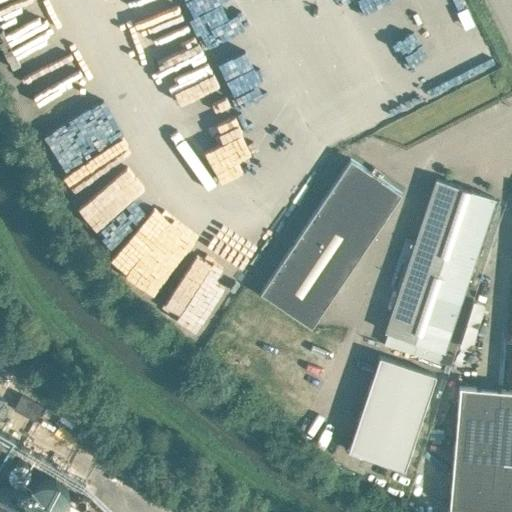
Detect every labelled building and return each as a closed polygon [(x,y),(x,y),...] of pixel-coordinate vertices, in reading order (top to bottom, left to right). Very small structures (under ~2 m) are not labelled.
[(311,326),(402,192),(351,158),(260,292),(311,326)] [(444,351),(495,197),(436,178),(385,331),(442,350),(444,351)] [(442,350),(438,361),(450,365),(453,354),(444,351),(442,350)] [(405,469),(436,374),(379,355),(348,450),(405,469)] [(511,389),(460,385),(449,506),(511,511),(511,389)] [(35,420),(43,405),(22,394),(14,408),(35,420)] [(0,459),(14,436),(0,428),(0,459)] [(322,429),(315,443),(330,450),(336,435),(322,429)]
